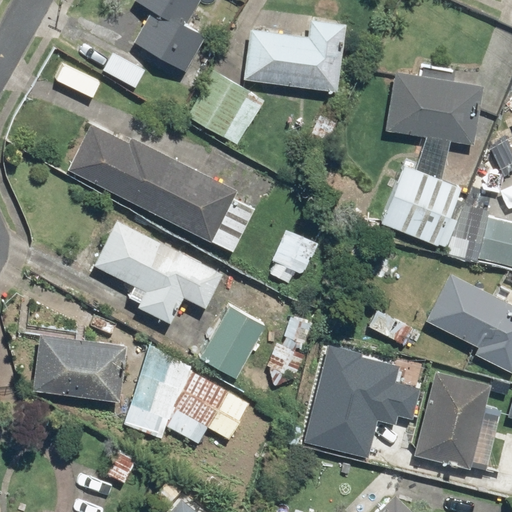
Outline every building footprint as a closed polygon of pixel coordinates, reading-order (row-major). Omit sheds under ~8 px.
[(196,0),(140,0),(150,5),(133,40),(186,67),(204,31),(186,22),(196,0)] [(342,19),(310,17),(309,33),(248,27),(243,81),(336,89),(342,19)] [(146,65),(116,50),(106,70),(135,85),(146,65)] [(264,98),(212,66),(184,111),(236,143),(264,98)] [(482,80),(393,68),(385,129),(473,142),(482,80)] [(255,204),(231,192),(235,185),(127,131),(124,139),(89,121),(67,166),(233,249),(255,204)] [(460,185),(404,163),(381,222),(436,244),(460,185)] [(511,219),(486,214),(476,256),(511,264),(511,219)] [(168,321),(182,294),(204,305),(222,268),(116,216),(104,240),(93,263),(144,288),(136,305),(168,321)] [(271,256),(275,258),(270,270),(290,280),(296,267),(306,272),(320,242),(285,226),(271,256)] [(478,344),(475,350),(511,368),(511,300),(450,269),(426,317),(478,344)] [(267,320),(230,299),(200,354),(238,374),(267,320)] [(414,326),(374,304),(364,323),(404,345),(414,326)] [(124,342),(75,339),(76,330),(37,328),(36,347),(34,390),(120,395),(124,342)] [(378,351),(316,336),(292,433),(354,448),(366,401),(401,410),(410,374),(375,365),(378,351)] [(177,398),(192,370),(155,350),(131,394),(168,414),(177,398)] [(492,379),(434,365),(413,450),(471,465),(492,379)] [(198,441),(207,425),(230,437),(249,401),(192,370),(177,398),(168,414),(164,423),(198,441)] [(202,511),(179,492),(161,511),(202,511)] [(413,511),(392,492),(373,511),(413,511)]
